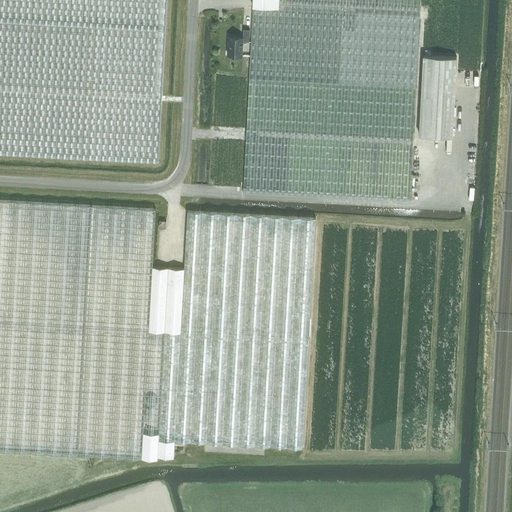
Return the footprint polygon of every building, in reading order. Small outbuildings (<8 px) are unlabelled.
[(0,0),(0,159),(87,164),(100,165),(125,166),(157,168),(163,65),(166,0),(0,0)] [(253,0),(252,8),(242,188),(242,191),(409,200),(417,49),(419,0),(253,0)] [(248,42),(249,30),(243,30),(242,38),(228,37),(227,56),(242,56),(243,42),(248,42)] [(419,135),(453,137),(457,57),(424,55),(419,135)] [(0,450),(90,455),(157,460),(157,457),(168,267),(152,266),(155,228),(156,209),(0,199),(0,450)] [(168,267),(157,457),(173,458),(175,441),(303,448),(316,219),(187,212),(183,268),(174,267),(168,267)]
